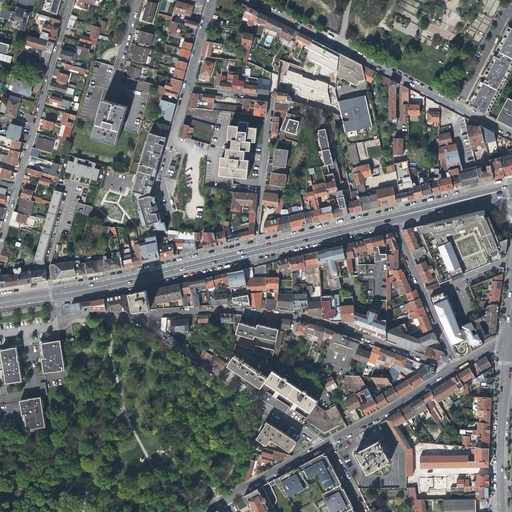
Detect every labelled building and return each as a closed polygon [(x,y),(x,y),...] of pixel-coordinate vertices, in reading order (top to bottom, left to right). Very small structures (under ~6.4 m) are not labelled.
[(57,14),(61,0),(46,0),(46,2),(52,4),(50,12),(57,14)] [(193,5),(177,0),(176,0),(171,17),(170,20),(174,21),(176,14),(177,15),(177,12),(190,16),(192,10),(193,5)] [(143,20),(151,22),(157,4),(148,1),(145,14),(143,20)] [(247,32),(249,24),(254,9),(250,7),(247,5),(243,16),(247,17),(246,20),(248,21),(245,31),(247,32)] [(28,13),(29,11),(17,7),(15,12),(14,12),(14,11),(13,11),(12,11),(12,12),(2,9),(0,15),(0,17),(14,22),(15,20),(22,22),(20,30),(25,31),(31,14),(28,13)] [(256,23),(265,26),(268,16),(264,14),(255,10),(254,9),(249,24),(251,25),(253,19),(257,21),(256,23)] [(217,16),(213,14),(211,24),(219,26),(221,22),(216,20),(217,16)] [(274,20),(268,16),(265,26),(264,27),(280,33),(283,24),(274,20)] [(427,31),(450,40),(457,21),(444,16),(442,22),(436,20),(435,24),(430,23),(427,31)] [(40,39),(54,44),(58,31),(60,24),(61,21),(51,17),(49,24),(45,23),(40,39)] [(182,23),(197,28),(198,23),(183,18),(182,23)] [(178,22),(174,21),(170,20),(170,21),(167,32),(176,35),(177,32),(175,31),(176,27),(178,22)] [(290,41),(291,40),(295,31),(289,27),(283,24),(280,33),(279,36),(290,41)] [(502,37),(508,26),(509,27),(509,25),(507,24),(501,36),(502,37)] [(96,44),(101,27),(97,26),(93,25),(91,31),(90,34),(91,34),(90,37),(86,36),(86,35),(81,34),(79,40),(96,44)] [(511,28),(509,27),(508,26),(502,37),(496,50),(499,51),(496,56),(493,55),(483,75),(486,77),(483,82),(481,81),(480,81),(475,92),(470,101),(468,105),(476,109),(487,114),(511,65),(511,28)] [(140,30),(139,34),(141,35),(139,42),(138,46),(148,49),(149,45),(151,46),(154,35),(152,34),(140,30)] [(240,47),(246,48),(249,49),(252,37),(253,34),(244,32),(242,39),(240,47)] [(305,48),(307,49),(309,50),(312,39),(307,36),(299,32),(296,38),(299,40),(298,41),(298,42),(300,43),(301,43),(302,41),(306,43),(304,46),(305,48)] [(26,45),(44,50),(40,64),(48,66),(51,55),(54,44),(40,39),(29,36),(28,40),(26,45)] [(184,37),(181,48),(190,50),(192,46),(193,40),(190,39),(184,37)] [(334,63),(338,64),(339,53),(322,44),(312,39),(309,50),(308,51),(311,52),(312,47),(316,49),(316,50),(318,51),(319,50),(334,57),(333,61),(334,63)] [(221,43),(213,42),(206,40),(205,44),(202,55),(209,56),(211,47),(220,49),(221,43)] [(0,60),(10,63),(12,57),(0,52),(0,49),(6,51),(7,48),(9,49),(10,45),(2,43),(0,41),(0,60)] [(82,49),(80,55),(92,58),(94,54),(89,52),(90,47),(80,44),(79,48),(82,49)] [(149,49),(148,49),(138,46),(135,55),(133,55),(132,60),(133,60),(133,63),(142,65),(143,63),(146,63),(149,49)] [(189,55),(190,50),(181,48),(178,58),(187,61),(189,55)] [(70,60),(72,52),(67,51),(67,52),(62,50),(61,53),(60,57),(70,60)] [(347,57),(339,53),(338,64),(336,74),(357,86),(360,81),(358,72),(355,71),(356,70),(349,66),(353,60),(347,57)] [(105,63),(95,60),(79,118),(97,123),(105,97),(107,97),(114,66),(105,63)] [(177,60),(175,68),(185,71),(186,66),(187,63),(177,60)] [(199,78),(204,80),(205,76),(206,74),(210,75),(213,63),(205,60),(199,78)] [(362,65),(353,60),(349,66),(356,70),(355,71),(358,72),(360,81),(365,80),(362,65)] [(85,69),(80,67),(70,64),(62,62),(61,65),(65,66),(64,69),(69,70),(70,69),(78,72),(78,73),(83,74),(85,69)] [(139,75),(142,65),(133,63),(132,66),(130,66),(129,69),(127,76),(128,77),(138,80),(139,75)] [(372,74),(374,71),(362,65),(365,80),(370,82),(372,78),(371,77),(372,74)] [(183,76),(185,71),(175,68),(172,76),(182,78),(183,76)] [(226,76),(223,75),(221,75),(220,85),(219,88),(224,89),(231,89),(233,74),(233,72),(228,71),(227,81),(225,81),(226,76)] [(58,77),(56,84),(65,86),(68,75),(59,72),(58,77)] [(238,75),(233,74),(231,89),(236,90),(243,91),(244,84),(244,81),(238,80),(238,75)] [(141,89),(151,92),(153,84),(146,82),(138,80),(128,77),(127,81),(128,81),(127,87),(140,91),(141,89)] [(258,77),(257,83),(255,92),(261,93),(268,94),(270,79),(267,79),(267,78),(258,77)] [(172,78),(168,88),(179,91),(180,86),(182,81),(172,78)] [(452,97),(458,99),(460,96),(467,81),(462,78),(452,97)] [(33,84),(13,79),(12,85),(14,86),(12,91),(29,96),(33,84)] [(392,119),(392,122),(397,122),(397,117),(395,117),(395,86),(396,86),(397,86),(399,84),(389,79),(389,118),(392,119)] [(473,91),(475,92),(480,81),(481,81),(482,80),(480,79),(473,91)] [(249,84),(244,84),(243,91),(249,91),(255,92),(257,83),(255,83),(255,82),(253,81),(252,82),(249,82),(249,84)] [(73,94),(74,89),(67,87),(65,86),(56,84),(51,82),(50,87),(59,90),(73,94)] [(155,91),(177,97),(177,96),(179,91),(168,88),(156,85),(155,91)] [(48,94),(52,95),(66,100),(66,98),(63,97),(64,96),(48,91),(48,94)] [(282,98),(287,98),(287,94),(288,93),(276,91),(275,100),(280,101),(280,98),(282,98)] [(192,107),(194,108),(195,102),(205,103),(205,102),(207,102),(206,109),(211,109),(213,103),(215,95),(205,94),(191,92),(187,107),(192,107)] [(69,109),(71,101),(66,100),(52,95),(51,99),(49,103),(69,109)] [(365,95),(337,101),(339,111),(340,115),(344,133),(372,126),(368,110),(372,109),(370,102),(367,103),(365,95)] [(458,99),(468,105),(470,101),(460,96),(458,99)] [(511,99),(507,97),(496,119),(504,123),(511,127),(511,99)] [(9,99),(5,115),(15,118),(17,112),(20,102),(9,99)] [(163,119),(170,121),(173,111),(175,103),(160,99),(158,105),(166,107),(163,119)] [(97,123),(93,137),(117,144),(121,130),(124,119),(127,106),(112,102),(104,100),(97,123)] [(255,100),(254,107),(266,108),(267,105),(267,101),(255,100)] [(227,104),(213,103),(211,109),(219,110),(230,111),(241,112),(242,106),(227,104)] [(274,110),(276,110),(286,112),(289,105),(284,104),(275,103),(274,110)] [(415,104),(408,104),(408,114),(419,114),(419,104),(415,104)] [(306,106),(304,114),(308,115),(308,112),(315,114),(317,109),(306,106)] [(197,115),(217,117),(219,111),(219,110),(211,109),(206,109),(204,109),(194,108),(192,107),(191,111),(197,115)] [(266,112),(266,108),(254,107),(253,114),(261,115),(266,115),(266,112)] [(340,115),(339,111),(326,107),(325,111),(340,115)] [(272,123),(271,133),(277,134),(279,117),(284,117),(286,112),(276,110),(274,110),(272,123)] [(61,124),(66,126),(73,128),(74,123),(70,122),(71,119),(73,120),(73,122),(74,122),(76,116),(64,112),(62,118),(61,124)] [(439,122),(439,112),(433,112),(427,112),(427,122),(439,122)] [(286,113),(279,129),(284,131),(295,133),(298,121),(292,120),(288,119),(290,114),(286,113)] [(215,125),(184,117),(183,123),(187,124),(213,131),(215,125)] [(54,122),(53,122),(45,120),(43,127),(52,130),(54,122)] [(215,174),(233,176),(247,177),(249,158),(244,158),(245,155),(245,151),(245,149),(250,149),(251,140),(255,140),(257,126),(250,126),(249,126),(247,125),(248,121),(238,120),(238,125),(229,124),(227,138),(228,138),(228,147),(223,146),(223,149),(222,153),(222,156),(218,155),(215,174)] [(15,140),(19,141),(20,139),(21,135),(22,133),(22,131),(23,128),(23,127),(10,123),(9,127),(6,126),(3,133),(7,134),(6,137),(13,139),(15,140)] [(187,125),(187,124),(183,123),(181,129),(179,136),(190,138),(193,128),(188,126),(188,125),(187,125)] [(69,141),(73,128),(66,126),(64,131),(61,130),(59,138),(69,141)] [(474,131),(473,126),(469,126),(466,127),(472,150),(475,149),(475,146),(480,145),(477,130),(474,131)] [(484,143),(481,126),(476,127),(473,126),(474,131),(477,130),(480,145),(481,148),(485,147),(484,143)] [(488,130),(481,126),(484,143),(496,141),(494,133),(488,130)] [(322,150),(317,151),(318,156),(322,155),(325,166),(327,165),(329,165),(328,159),(332,158),(326,134),(323,135),(321,129),(318,130),(318,132),(317,133),(320,147),(321,147),(322,150)] [(164,143),(166,137),(149,132),(147,140),(146,140),(143,148),(146,149),(145,153),(142,152),(141,156),(143,157),(142,160),(140,159),(139,163),(141,164),(140,170),(137,170),(134,182),(150,187),(150,186),(151,183),(153,184),(154,180),(155,175),(153,174),(155,168),(156,167),(158,158),(158,157),(160,158),(162,152),(164,143)] [(445,159),(446,160),(448,168),(448,170),(457,168),(459,174),(463,173),(462,170),(455,143),(452,144),(449,132),(439,135),(439,160),(445,159)] [(51,152),(53,146),(47,145),(49,140),(54,142),(55,138),(52,137),(40,134),(38,141),(36,148),(40,150),(51,153),(51,152)] [(393,137),(393,154),(403,154),(403,141),(398,141),(398,137),(396,137),(393,137)] [(20,146),(22,142),(19,141),(15,140),(13,139),(10,149),(19,151),(20,146)] [(348,145),(352,163),(359,161),(354,144),(348,145)] [(40,150),(36,148),(32,147),(30,155),(38,158),(40,150)] [(284,156),(285,150),(275,148),(273,162),(268,161),(268,163),(267,164),(272,165),(271,172),(279,173),(280,167),(285,167),(286,157),(284,156)] [(3,151),(2,154),(18,158),(19,155),(20,152),(19,151),(10,149),(9,153),(3,151)] [(17,162),(18,158),(2,154),(0,153),(0,154),(0,160),(1,161),(2,159),(6,160),(6,162),(16,165),(17,162)] [(511,154),(507,156),(499,157),(504,177),(511,174),(511,154)] [(69,161),(66,170),(71,172),(71,173),(77,175),(78,174),(85,176),(85,177),(91,179),(92,177),(97,179),(100,169),(95,168),(96,163),(89,161),(88,166),(80,164),(82,159),(75,157),(73,162),(69,161)] [(488,160),(489,165),(494,179),(500,178),(504,177),(499,157),(494,159),(488,160)] [(61,167),(62,165),(59,164),(52,162),(51,167),(49,174),(55,176),(56,176),(58,169),(61,169),(61,167)] [(363,183),(364,182),(363,177),(371,175),(370,171),(368,164),(352,168),(356,184),(363,183)] [(480,167),(476,168),(480,183),(489,180),(494,179),(489,165),(486,166),(487,170),(486,171),(482,172),(481,171),(480,167)] [(463,173),(459,174),(462,187),(466,186),(471,185),(480,183),(476,168),(476,167),(462,170),(463,173)] [(11,171),(3,168),(1,176),(10,179),(12,175),(13,171),(12,171),(11,171)] [(54,180),(55,176),(49,174),(42,172),(32,169),(28,168),(27,172),(31,174),(31,175),(36,176),(41,178),(39,183),(49,186),(51,179),(54,180)] [(448,170),(449,171),(453,189),(459,188),(462,187),(459,174),(457,168),(448,170)] [(341,171),(338,171),(341,184),(342,189),(348,214),(353,213),(355,212),(352,201),(351,195),(348,196),(346,190),(344,189),(342,181),(343,181),(341,171)] [(440,174),(438,174),(438,177),(438,192),(440,192),(448,190),(453,189),(449,171),(446,172),(447,177),(441,178),(440,174)] [(270,178),(270,184),(279,186),(282,186),(284,174),(279,173),(271,172),(270,178)] [(418,178),(419,181),(423,196),(428,195),(432,194),(428,179),(428,177),(422,178),(422,177),(418,178)] [(438,177),(428,179),(432,194),(436,193),(438,192),(438,177)] [(324,181),(325,183),(326,187),(327,193),(336,191),(338,190),(337,185),(335,185),(334,178),(332,178),(332,181),(328,182),(328,181),(324,181)] [(394,195),(396,202),(399,202),(399,201),(409,199),(415,198),(411,181),(411,180),(405,181),(406,187),(403,188),(402,182),(397,183),(399,193),(397,194),(394,195)] [(413,181),(411,181),(415,198),(420,197),(423,196),(419,181),(414,182),(413,181)] [(150,186),(150,187),(134,182),(131,190),(137,191),(143,193),(144,192),(150,194),(152,186),(150,186)] [(277,197),(279,186),(270,184),(265,183),(262,203),(268,204),(278,206),(279,198),(277,197)] [(363,183),(356,184),(359,197),(366,196),(363,183)] [(373,195),(376,207),(388,204),(396,202),(393,186),(386,187),(386,186),(381,187),(382,188),(375,190),(376,194),(373,195)] [(327,193),(326,187),(322,188),(313,190),(319,220),(327,219),(329,218),(333,217),(328,199),(326,200),(327,206),(318,208),(317,205),(318,205),(316,196),(327,193)] [(23,197),(22,198),(34,201),(49,205),(50,202),(42,199),(42,198),(32,195),(33,191),(24,188),(24,191),(22,197),(23,197)] [(342,208),(343,215),(346,214),(348,214),(342,189),(340,190),(338,190),(340,199),(338,200),(338,203),(341,203),(342,208)] [(42,232),(35,258),(44,261),(63,192),(55,190),(50,206),(46,220),(42,232)] [(313,209),(310,210),(313,222),(316,221),(319,220),(313,190),(306,192),(308,199),(311,199),(313,209)] [(156,229),(166,229),(164,221),(162,222),(161,222),(160,218),(163,217),(161,212),(159,213),(158,213),(158,212),(157,209),(153,196),(150,195),(150,194),(144,192),(143,193),(137,191),(136,193),(140,206),(141,209),(138,210),(141,218),(142,218),(143,221),(142,222),(143,225),(152,222),(154,222),(156,229)] [(233,191),(231,204),(240,204),(256,205),(256,200),(257,193),(248,193),(239,192),(233,191)] [(357,200),(355,200),(352,201),(355,212),(359,211),(362,210),(359,197),(358,195),(356,196),(357,200)] [(376,207),(373,195),(359,197),(362,210),(369,208),(376,207)] [(30,215),(34,201),(22,198),(21,204),(18,212),(28,215),(30,215)] [(333,198),(328,199),(333,217),(339,216),(343,215),(342,208),(340,209),(338,203),(335,204),(333,198)] [(302,206),(303,212),(306,224),(310,223),(313,222),(310,210),(308,201),(305,202),(306,205),(302,206)] [(93,206),(86,204),(83,213),(90,215),(93,206)] [(281,208),(281,209),(279,217),(276,231),(281,229),(289,228),(291,227),(287,212),(286,209),(286,207),(281,208)] [(439,283),(505,256),(505,253),(507,238),(504,239),(499,241),(497,237),(490,215),(486,217),(485,215),(484,213),(485,213),(484,209),(461,214),(423,223),(416,225),(418,230),(423,242),(424,245),(427,252),(429,259),(431,264),(432,266),(434,271),(438,282),(439,283)] [(291,211),(287,212),(291,227),(296,226),(301,225),(299,213),(292,214),(291,211)] [(25,223),(28,215),(18,212),(17,216),(16,220),(25,223)] [(44,220),(32,216),(29,225),(42,228),(44,220)] [(272,231),(276,231),(279,217),(276,218),(264,221),(263,234),(272,231)] [(239,227),(238,232),(240,239),(249,237),(254,236),(253,231),(254,223),(248,225),(249,230),(244,231),(243,228),(239,227)] [(229,229),(228,225),(222,226),(224,231),(227,242),(233,241),(240,239),(238,232),(234,233),(232,228),(229,229)] [(403,232),(405,235),(416,231),(418,230),(416,225),(412,226),(402,229),(403,232)] [(168,237),(167,239),(178,239),(194,239),(194,238),(193,231),(187,231),(182,230),(168,230),(168,237)] [(216,232),(212,232),(215,245),(218,244),(224,243),(227,242),(224,231),(216,233),(216,232)] [(386,247),(386,250),(392,248),(398,248),(399,248),(392,231),(387,232),(382,233),(384,242),(388,241),(390,246),(386,247)] [(417,232),(416,231),(405,235),(406,238),(408,243),(417,239),(418,238),(418,237),(416,238),(414,233),(417,232)] [(202,241),(203,248),(210,246),(215,245),(212,232),(202,232),(204,240),(202,241)] [(379,234),(376,235),(379,250),(379,259),(381,258),(386,257),(386,253),(386,250),(386,247),(384,242),(382,233),(379,234)] [(373,236),(370,236),(374,251),(374,261),(379,259),(379,250),(376,235),(373,236)] [(138,245),(142,262),(142,259),(148,258),(149,260),(157,259),(161,258),(158,246),(155,236),(149,237),(150,241),(146,242),(138,244),(138,245)] [(374,251),(370,236),(367,237),(363,238),(366,248),(366,249),(370,248),(372,252),(374,251)] [(356,251),(359,250),(361,249),(366,248),(363,238),(359,239),(354,240),(356,251)] [(164,245),(158,246),(161,258),(164,257),(171,255),(173,255),(167,239),(165,240),(165,241),(163,241),(164,245)] [(176,246),(180,245),(178,239),(167,239),(173,255),(177,254),(174,246),(176,246)] [(180,245),(181,253),(190,251),(195,250),(194,245),(194,239),(178,239),(180,245)] [(420,246),(417,239),(408,243),(409,246),(411,250),(420,246)] [(356,272),(358,272),(358,263),(358,261),(357,258),(358,258),(357,254),(356,251),(354,240),(349,242),(342,243),(346,257),(346,259),(348,268),(348,271),(350,271),(352,270),(353,270),(350,257),(355,256),(356,272)] [(105,250),(106,242),(103,242),(103,247),(97,246),(97,249),(98,249),(105,250)] [(325,247),(317,250),(318,267),(326,265),(328,271),(326,272),(330,287),(340,285),(337,272),(340,271),(339,269),(340,269),(338,259),(346,257),(342,243),(338,244),(335,245),(325,247)] [(131,253),(130,253),(132,264),(139,263),(142,262),(138,245),(134,245),(136,256),(132,257),(131,253)] [(414,257),(421,254),(427,252),(424,245),(422,245),(420,246),(411,250),(412,253),(414,257)] [(390,257),(390,261),(398,261),(398,254),(398,248),(392,248),(392,253),(386,253),(386,257),(390,257)] [(10,252),(3,249),(1,254),(0,258),(0,260),(7,262),(10,252)] [(85,254),(87,257),(89,256),(95,251),(93,249),(85,254)] [(123,255),(121,250),(119,250),(119,251),(122,267),(129,265),(132,264),(130,253),(127,254),(123,255)] [(311,284),(319,284),(318,267),(317,250),(310,251),(303,253),(305,268),(305,273),(306,283),(306,290),(307,294),(312,294),(311,284)] [(117,256),(114,257),(116,268),(118,267),(122,267),(119,251),(117,252),(117,256)] [(422,257),(423,261),(425,260),(429,259),(427,252),(421,254),(422,257)] [(291,269),(298,268),(297,265),(298,263),(298,262),(299,261),(297,254),(293,255),(288,257),(291,269)] [(82,274),(87,274),(85,263),(80,263),(79,257),(76,255),(74,261),(77,275),(82,274)] [(90,273),(106,270),(104,259),(90,262),(89,256),(87,257),(85,259),(85,263),(87,274),(90,273)] [(107,258),(108,269),(111,269),(114,268),(116,268),(114,257),(107,258)] [(278,273),(282,272),(282,267),(286,266),(287,272),(291,271),(291,269),(288,257),(283,258),(277,260),(278,267),(279,268),(278,273)] [(428,265),(425,260),(423,261),(419,263),(416,264),(420,272),(432,266),(431,264),(428,265)] [(22,261),(19,262),(17,267),(20,285),(26,284),(34,282),(32,271),(31,270),(27,271),(27,272),(21,273),(21,272),(22,271),(21,267),(22,261)] [(50,267),(52,279),(55,279),(66,277),(77,275),(74,261),(55,264),(50,265),(50,267)] [(386,269),(394,269),(398,269),(398,264),(398,261),(390,261),(386,261),(386,264),(390,264),(390,265),(386,265),(386,269)] [(9,274),(5,274),(7,287),(13,286),(20,285),(17,267),(19,262),(15,263),(14,268),(15,272),(16,272),(16,273),(9,275),(9,274)] [(253,274),(251,266),(244,268),(245,275),(253,274)] [(434,271),(432,266),(420,272),(423,281),(424,281),(433,277),(431,272),(434,271)] [(233,304),(237,305),(246,305),(251,306),(248,291),(246,278),(245,275),(244,268),(237,269),(234,270),(227,272),(229,283),(230,290),(233,304)] [(390,282),(396,279),(405,275),(403,272),(403,270),(401,271),(400,268),(398,269),(394,269),(396,273),(386,277),(386,283),(390,282)] [(45,269),(32,271),(34,282),(39,281),(47,280),(45,269)] [(217,281),(222,280),(221,273),(217,274),(212,275),(214,286),(215,288),(219,287),(217,281)] [(488,287),(491,288),(500,289),(501,281),(502,274),(498,275),(492,277),(491,284),(489,284),(488,287)] [(214,286),(212,275),(208,276),(204,277),(207,287),(214,286)] [(401,286),(408,284),(407,280),(405,275),(396,279),(398,284),(399,287),(401,286)] [(260,291),(265,291),(265,276),(257,276),(254,276),(246,278),(248,291),(251,306),(254,306),(260,307),(260,300),(260,291)] [(273,300),(268,299),(265,298),(265,300),(265,307),(270,308),(277,309),(277,306),(278,292),(278,276),(271,276),(265,276),(265,291),(268,291),(268,287),(274,287),(274,291),(273,292),(273,300)] [(201,292),(207,291),(207,287),(204,277),(197,278),(188,280),(194,305),(200,305),(199,301),(197,292),(196,293),(195,286),(200,285),(201,292)] [(188,292),(192,306),(194,305),(188,280),(184,281),(179,282),(181,293),(186,292),(188,292)] [(179,282),(172,283),(175,298),(178,298),(182,297),(179,282)] [(172,283),(165,284),(169,300),(172,299),(175,298),(172,283)] [(398,295),(406,292),(411,290),(410,286),(408,283),(408,284),(401,286),(399,287),(395,289),(398,295)] [(166,300),(169,300),(165,284),(158,286),(162,301),(166,300)] [(159,302),(162,301),(158,286),(152,287),(156,302),(159,302)] [(138,290),(129,292),(133,309),(150,308),(157,308),(156,302),(152,287),(138,290)] [(406,292),(409,301),(419,297),(417,292),(416,288),(411,290),(406,292)] [(491,288),(490,295),(499,296),(500,292),(500,289),(491,288)] [(481,345),(483,343),(472,320),(461,324),(462,326),(459,328),(454,315),(457,314),(448,293),(444,294),(443,291),(430,296),(438,317),(440,317),(440,318),(441,320),(440,320),(440,322),(451,345),(464,339),(463,337),(464,336),(466,335),(472,350),(481,345)] [(106,298),(108,310),(127,310),(133,309),(129,292),(116,295),(106,298)] [(214,293),(215,297),(216,304),(218,304),(226,303),(228,302),(226,292),(214,293)] [(285,306),(293,307),(293,297),(292,293),(278,292),(277,306),(285,306)] [(303,305),(307,305),(307,304),(307,301),(307,299),(307,296),(302,296),(302,292),(292,293),(293,297),(293,307),(293,308),(297,308),(300,308),(299,306),(303,305)] [(483,307),(486,306),(492,303),(498,304),(499,300),(499,296),(490,295),(489,301),(484,301),(483,307)] [(412,310),(413,309),(423,306),(421,302),(419,297),(409,301),(408,301),(412,310)] [(108,310),(106,298),(98,299),(92,300),(94,311),(108,310)] [(83,302),(81,303),(81,310),(94,311),(92,300),(83,302)] [(321,300),(307,301),(307,304),(307,305),(308,312),(311,313),(315,315),(317,315),(319,315),(322,315),(321,309),(321,303),(321,300)] [(330,309),(330,300),(321,300),(321,303),(321,309),(322,315),(322,317),(326,319),(328,319),(331,312),(330,309)] [(486,306),(485,314),(491,312),(498,312),(498,307),(498,304),(492,303),(486,306)] [(353,305),(346,306),(347,309),(341,310),(341,311),(342,315),(342,321),(347,320),(349,320),(349,322),(351,322),(354,322),(353,310),(353,305)] [(413,309),(416,317),(417,316),(426,313),(424,309),(423,306),(413,309)] [(336,309),(330,309),(331,312),(328,319),(330,320),(332,321),(334,316),(336,315),(337,315),(336,309)] [(354,322),(355,329),(368,333),(385,340),(385,329),(385,322),(375,318),(377,313),(375,312),(375,310),(371,309),(370,310),(368,309),(366,314),(353,310),(354,322)] [(235,316),(240,317),(241,314),(217,312),(216,321),(224,321),(234,322),(235,316)] [(491,312),(485,314),(483,315),(481,316),(472,320),(483,343),(495,336),(496,329),(497,317),(498,312),(491,312)] [(420,324),(429,320),(427,315),(426,313),(417,316),(420,324)] [(340,317),(337,315),(336,315),(334,316),(332,321),(342,324),(342,321),(342,315),(340,315),(340,317)] [(290,319),(289,319),(286,318),(281,318),(279,327),(289,329),(289,328),(290,319)] [(171,321),(172,332),(188,331),(188,320),(181,321),(171,321)] [(305,331),(307,324),(303,322),(302,322),(301,321),(300,321),(299,322),(295,320),(292,330),(299,332),(299,331),(304,333),(305,331)] [(421,331),(423,335),(433,331),(432,329),(431,326),(429,320),(420,324),(422,328),(423,331),(421,331)] [(243,323),(238,322),(237,325),(235,333),(243,335),(243,334),(251,335),(250,337),(254,338),(254,335),(256,326),(252,325),(247,324),(243,323)] [(402,331),(407,329),(404,322),(385,329),(385,340),(406,347),(424,354),(427,345),(435,341),(438,340),(433,331),(423,335),(417,338),(404,333),(403,332),(402,331)] [(268,338),(276,340),(278,330),(279,328),(274,327),(268,325),(262,324),(257,323),(256,326),(254,335),(265,337),(265,336),(268,337),(268,338)] [(312,324),(308,323),(305,331),(314,334),(317,325),(312,324)] [(320,343),(323,335),(326,328),(321,326),(317,325),(314,334),(318,336),(316,341),(320,343)] [(330,342),(334,331),(329,329),(326,328),(323,335),(327,336),(326,341),(328,341),(327,343),(329,344),(330,342)] [(283,331),(278,330),(276,340),(274,346),(279,348),(280,343),(283,331)] [(354,358),(355,355),(358,345),(360,340),(350,337),(349,338),(347,338),(347,336),(343,334),(342,334),(336,332),(334,331),(329,345),(331,346),(340,349),(339,353),(354,358)] [(42,358),(44,358),(42,343),(49,342),(49,340),(39,341),(41,355),(42,358)] [(63,359),(60,340),(49,342),(42,343),(44,358),(42,358),(44,373),(53,371),(53,372),(65,370),(65,369),(63,359)] [(272,356),(273,354),(274,348),(255,344),(253,351),(272,356)] [(368,360),(368,359),(372,350),(364,347),(358,345),(355,355),(368,360)] [(375,361),(376,358),(380,348),(376,346),(373,345),(372,350),(368,359),(375,361)] [(431,346),(427,345),(424,354),(431,357),(442,361),(446,357),(443,351),(433,347),(434,346),(432,345),(431,346)] [(282,357),(285,350),(281,349),(279,348),(274,346),(274,348),(273,354),(282,357)] [(0,367),(4,367),(6,383),(13,382),(22,381),(19,364),(18,360),(17,356),(18,356),(17,347),(8,348),(8,349),(0,350),(0,367)] [(381,360),(382,357),(383,355),(387,356),(389,351),(384,349),(380,348),(376,358),(381,360)] [(214,356),(216,353),(203,349),(199,354),(221,369),(223,366),(225,363),(214,356)] [(239,372),(244,375),(251,364),(247,361),(246,363),(243,361),(244,359),(242,358),(241,360),(240,359),(241,357),(231,351),(228,358),(230,360),(227,364),(231,367),(235,369),(239,372)] [(388,362),(393,363),(393,361),(396,353),(391,352),(389,351),(387,356),(386,359),(385,361),(384,365),(386,366),(387,366),(388,362)] [(404,366),(407,357),(396,353),(393,361),(397,363),(403,365),(404,366)] [(476,362),(480,368),(481,370),(482,373),(491,367),(487,361),(484,357),(476,362)] [(397,363),(393,361),(393,363),(392,366),(395,369),(399,372),(403,365),(397,363)] [(301,367),(310,371),(312,365),(303,362),(301,367)] [(258,369),(251,364),(244,375),(247,378),(251,380),(255,383),(260,386),(265,380),(268,375),(261,371),(262,371),(260,369),(259,371),(258,370),(258,369)] [(423,368),(418,372),(423,380),(434,373),(434,367),(429,365),(426,364),(425,367),(423,368)] [(312,365),(310,371),(318,373),(319,374),(321,368),(312,365)] [(383,374),(386,366),(384,365),(381,374),(379,377),(388,377),(389,374),(383,374)] [(391,383),(399,372),(395,369),(392,366),(389,374),(388,377),(391,382),(391,383)] [(482,386),(492,386),(492,380),(492,369),(492,366),(491,367),(482,373),(475,377),(473,379),(472,379),(473,381),(480,381),(480,384),(482,386)] [(472,372),(469,367),(464,370),(456,375),(463,385),(465,383),(464,381),(471,376),(473,379),(475,377),(472,372)] [(279,389),(288,395),(295,384),(287,378),(288,377),(284,375),(283,376),(272,369),(268,375),(265,380),(269,382),(279,389)] [(418,372),(407,379),(412,387),(418,383),(421,382),(423,380),(418,372)] [(348,375),(344,374),(353,392),(354,393),(355,395),(360,404),(365,415),(374,411),(379,408),(370,394),(368,390),(358,375),(348,375)] [(437,401),(463,385),(456,375),(453,377),(447,380),(440,384),(430,391),(433,395),(437,401)] [(337,386),(331,376),(329,377),(326,378),(325,376),(320,378),(327,391),(337,386)] [(391,384),(392,385),(394,387),(399,396),(406,391),(412,387),(407,379),(396,386),(394,382),(391,384)] [(297,401),(310,410),(315,402),(316,400),(317,401),(318,399),(317,399),(307,391),(307,390),(304,388),(303,389),(295,384),(288,395),(297,401)] [(381,393),(387,403),(394,399),(399,396),(394,387),(392,385),(381,393)] [(432,397),(433,395),(430,391),(426,393),(420,397),(425,405),(429,410),(428,411),(429,412),(431,416),(435,422),(437,420),(439,419),(428,401),(431,399),(430,398),(432,397)] [(343,397),(348,408),(355,421),(359,418),(354,407),(357,406),(360,404),(355,395),(354,393),(353,392),(343,397)] [(373,394),(372,393),(370,394),(379,408),(383,405),(387,403),(381,393),(376,396),(374,393),(373,394)] [(478,409),(479,409),(491,410),(491,403),(491,397),(474,396),(474,397),(475,397),(476,398),(479,398),(478,409)] [(41,398),(41,397),(35,398),(29,399),(27,399),(20,400),(22,415),(25,415),(27,430),(34,428),(46,427),(43,408),(41,398)] [(415,414),(421,411),(420,408),(425,405),(420,397),(416,399),(409,404),(415,414)] [(325,409),(315,402),(310,410),(305,417),(304,418),(319,428),(321,425),(327,426),(329,429),(343,421),(335,405),(325,409)] [(405,420),(415,414),(409,404),(405,407),(399,410),(405,420)] [(429,410),(425,405),(420,408),(421,411),(422,410),(425,415),(426,414),(429,412),(428,411),(429,410)] [(351,423),(355,421),(348,408),(345,410),(347,415),(344,416),(345,418),(348,417),(348,418),(349,418),(351,423)] [(484,418),(480,418),(480,420),(476,420),(474,419),(471,418),(470,421),(476,422),(490,423),(490,414),(491,410),(479,409),(479,414),(480,414),(484,415),(484,418)] [(396,425),(405,420),(399,410),(393,414),(385,419),(405,451),(410,448),(396,425)] [(35,430),(34,428),(27,430),(25,415),(22,415),(25,432),(35,430)] [(399,488),(406,488),(406,480),(406,479),(406,475),(405,451),(385,419),(379,422),(399,453),(399,488)] [(443,430),(437,420),(435,422),(437,426),(439,429),(441,431),(443,430)] [(257,438),(267,445),(271,439),(272,440),(272,439),(290,451),(296,441),(288,436),(268,422),(257,438)] [(473,430),(467,429),(466,433),(482,434),(489,435),(490,428),(490,423),(476,422),(476,423),(478,423),(478,430),(473,429),(473,430)] [(432,441),(433,443),(437,437),(441,431),(439,429),(432,441)] [(481,437),(480,439),(482,439),(481,447),(489,447),(489,440),(489,435),(482,434),(482,437),(481,437)] [(462,435),(461,445),(467,446),(475,446),(477,446),(478,444),(475,444),(475,442),(468,442),(469,435),(462,435)] [(390,461),(378,440),(367,445),(355,452),(367,473),(387,462),(387,463),(388,463),(389,462),(389,461),(390,461)] [(489,456),(489,447),(481,447),(477,446),(475,446),(475,448),(473,448),(473,453),(475,453),(475,455),(419,456),(420,468),(488,466),(489,456)] [(262,451),(261,455),(275,458),(282,460),(284,460),(284,456),(285,453),(274,450),(273,454),(262,451)] [(272,462),(274,463),(275,458),(261,455),(259,454),(258,461),(254,476),(259,473),(262,461),(268,462),(272,463),(272,462)] [(249,479),(253,460),(251,459),(248,458),(242,481),(242,482),(247,479),(249,479)] [(287,493),(289,495),(289,496),(308,486),(305,480),(318,473),(327,491),(323,493),(325,498),(324,498),(331,511),(354,511),(350,504),(351,503),(345,492),(342,493),(341,490),(342,490),(341,487),(338,482),(339,481),(332,466),(331,467),(328,461),(325,462),(324,461),(322,461),(320,460),(319,459),(317,461),(316,460),(302,467),(300,468),(299,468),(295,470),(295,469),(283,475),(285,478),(283,479),(282,480),(281,478),(275,481),(275,480),(268,483),(270,487),(277,483),(278,486),(277,486),(279,489),(280,488),(281,489),(284,495),(287,493)] [(476,481),(472,481),(472,486),(488,485),(488,479),(488,475),(476,475),(476,478),(476,480),(476,481)] [(446,477),(446,479),(446,486),(451,486),(464,486),(468,486),(468,480),(464,480),(454,480),(453,477),(446,477)] [(464,495),(464,496),(464,499),(466,499),(473,499),(488,498),(488,491),(488,485),(472,486),(469,486),(468,486),(464,486),(464,489),(464,490),(470,490),(470,488),(476,488),(476,494),(469,494),(469,495),(464,495)] [(412,511),(414,510),(418,508),(417,500),(416,494),(415,487),(407,488),(409,497),(410,497),(412,511)] [(263,499),(259,492),(258,493),(256,490),(244,496),(249,506),(250,508),(251,509),(252,511),(261,511),(267,509),(268,509),(265,503),(266,502),(265,500),(264,499),(263,499)] [(443,511),(473,511),(474,507),(474,504),(473,499),(466,499),(464,499),(460,499),(443,499),(443,511)] [(418,511),(425,511),(424,500),(417,500),(418,508),(418,511)]
